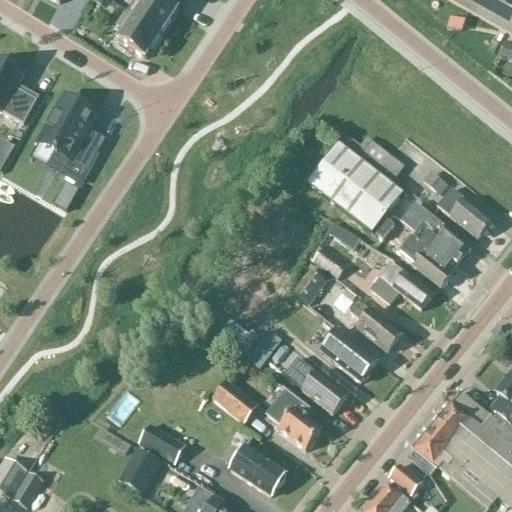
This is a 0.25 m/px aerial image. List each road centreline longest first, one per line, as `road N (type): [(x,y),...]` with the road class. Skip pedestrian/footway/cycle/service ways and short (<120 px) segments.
road 1 (residential): [(0,361),(165,112)]
road 2 (secondary): [(323,511),(511,282)]
road 3 (residential): [(511,123),(360,0)]
road 4 (residential): [(165,112),(0,9)]
road 5 (residential): [(165,112),(243,0)]
